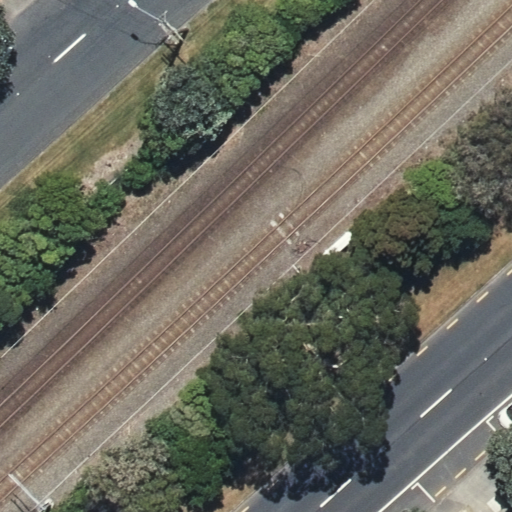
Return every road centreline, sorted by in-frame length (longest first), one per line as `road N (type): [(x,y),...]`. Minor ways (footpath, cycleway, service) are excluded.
road 1 (secondary): [(511,341),(320,511)]
road 2 (tertiary): [(0,108),(120,0)]
